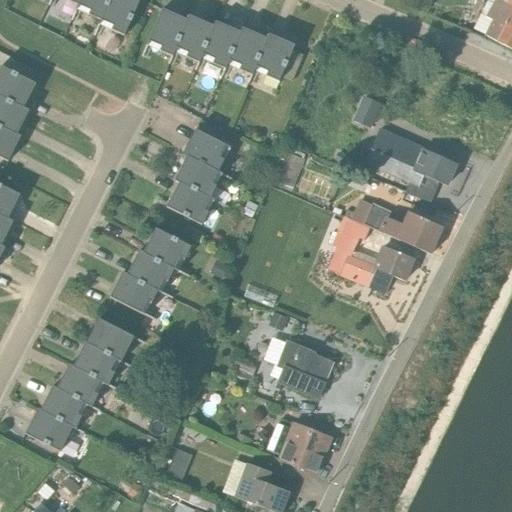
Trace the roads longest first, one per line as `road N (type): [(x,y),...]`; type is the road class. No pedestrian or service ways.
road 1 (unclassified): [(324,511),(511,143)]
road 2 (residential): [(0,380),(129,121)]
road 3 (residential): [(511,72),(341,0)]
